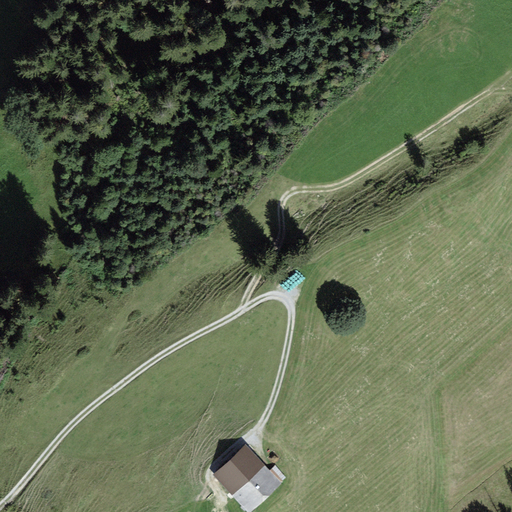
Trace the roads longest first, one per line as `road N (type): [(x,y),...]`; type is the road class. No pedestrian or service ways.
road 1 (track): [(219,511),(211,471),(262,425),(278,383),(292,313),(273,295),(127,380),(80,417),(0,507)]
road 2 (track): [(511,73),(346,183),(285,197),(281,247),(242,310)]
